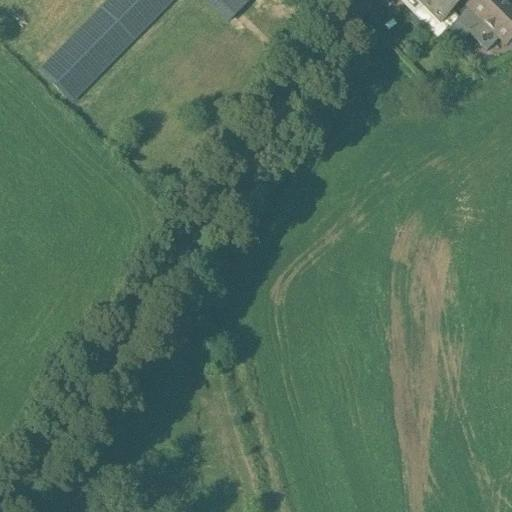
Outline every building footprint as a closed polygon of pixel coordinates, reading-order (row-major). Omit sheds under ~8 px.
[(109,0),(39,72),(73,104),(175,0),(109,0)] [(250,0),(204,0),(228,23),(250,0)] [(466,0),(416,0),(441,25),(466,0)] [(504,0),(503,0),(476,0),(467,9),(468,11),(499,41),(506,48),(511,41),(511,11),(502,2),(504,0)] [(499,41),(468,11),(456,23),(487,54),(499,41)]
